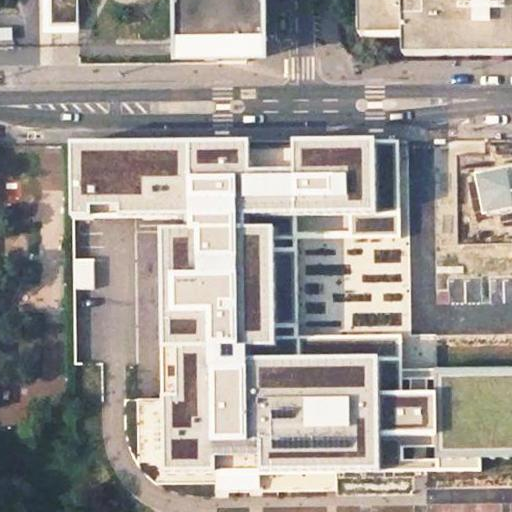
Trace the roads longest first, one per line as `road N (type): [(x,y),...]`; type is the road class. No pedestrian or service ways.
road 1 (tertiary): [(0,109),(114,122),(306,119)]
road 2 (tertiary): [(305,91),(0,103)]
road 3 (tertiary): [(306,119),(403,118),(511,100)]
road 4 (tertiary): [(511,98),(305,91)]
